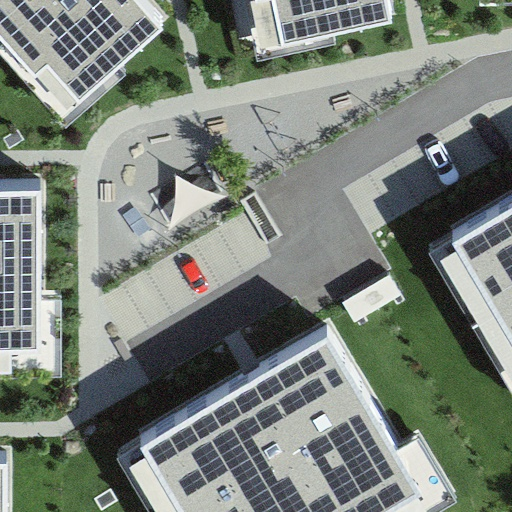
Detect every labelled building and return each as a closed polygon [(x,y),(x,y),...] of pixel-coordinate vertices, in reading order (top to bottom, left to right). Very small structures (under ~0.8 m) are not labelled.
[(157,0),(0,0),(0,24),(69,106),(173,18),(157,0)] [(392,0),(253,0),(263,44),(396,15),(392,0)] [(46,170),(0,169),(0,339),(44,340),(46,170)] [(511,209),(439,254),(511,374),(511,209)] [(386,511),(424,489),(328,330),(126,451),(163,511),(386,511)] [(11,511),(12,435),(0,434),(0,511),(11,511)]
